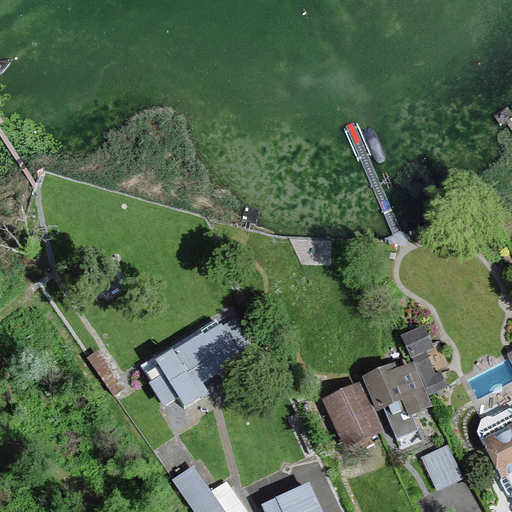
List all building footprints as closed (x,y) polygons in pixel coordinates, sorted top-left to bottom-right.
[(257,372),(225,321),(139,376),(164,414),(179,404),(187,416),(257,372)] [(423,334),(401,343),(412,368),(322,408),(344,457),(388,438),(393,450),(418,439),(411,424),(432,415),(427,403),(449,393),(423,334)] [(511,354),(504,358),(511,373),(511,431),(483,446),(503,485),(511,480),(511,354)] [(446,454),(421,466),(436,499),(461,487),(446,454)] [(173,480),(195,511),(250,511),(228,479),(212,490),(194,465),(173,480)] [(322,511),(312,490),(266,511),(322,511)]
